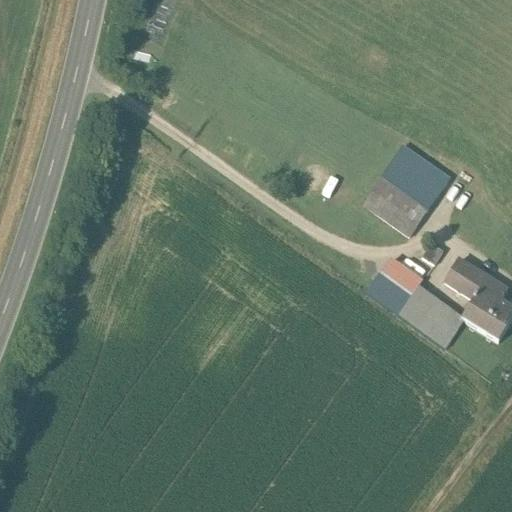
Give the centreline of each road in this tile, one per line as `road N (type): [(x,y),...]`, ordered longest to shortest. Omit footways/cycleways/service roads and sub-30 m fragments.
road 1 (secondary): [(94,0),(39,228),(0,320)]
road 2 (track): [(52,0),(0,206)]
road 3 (track): [(511,411),(430,511)]
